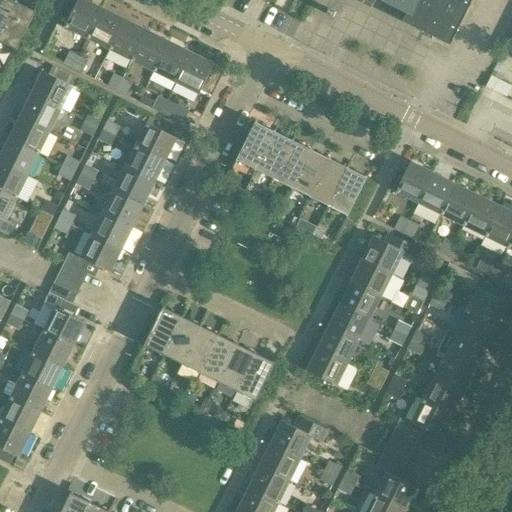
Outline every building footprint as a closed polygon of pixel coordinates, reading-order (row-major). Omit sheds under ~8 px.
[(0,0),(0,31),(15,0),(0,0)] [(16,0),(15,0),(0,31),(0,41),(15,49),(35,9),(16,0)] [(79,0),(66,27),(89,38),(103,9),(86,0),(79,0)] [(366,0),(373,3),(374,0),(394,0),(408,7),(402,20),(450,43),(470,0),(366,0)] [(89,38),(111,49),(125,20),(103,9),(89,38)] [(111,49),(133,60),(148,31),(125,20),(111,49)] [(133,60),(155,72),(170,42),(148,31),(133,60)] [(155,72),(178,83),(192,53),(170,42),(155,72)] [(65,63),(74,68),(80,56),(71,51),(65,63)] [(192,53),(178,83),(200,94),(215,64),(192,53)] [(80,56),(74,68),(83,73),(89,61),(80,56)] [(44,72),(33,94),(62,109),(78,79),(53,66),(49,74),(44,72)] [(109,86),(118,90),(125,78),(115,74),(109,86)] [(125,78),(118,90),(128,95),(134,82),(125,78)] [(33,94),(22,116),(51,131),(62,109),(33,94)] [(154,108),(163,112),(169,100),(160,96),(154,108)] [(169,100),(163,112),(185,123),(191,111),(169,100)] [(91,112),(86,121),(99,127),(103,118),(91,112)] [(22,116),(11,138),(40,153),(51,131),(22,116)] [(99,127),(86,121),(82,129),(95,135),(99,127)] [(109,121),(105,130),(117,136),(121,127),(109,121)] [(236,161),(255,171),(275,131),(256,122),(236,161)] [(148,123),(137,146),(166,161),(178,138),(148,123)] [(117,136),(105,130),(101,138),(113,143),(117,136)] [(255,171),(273,180),(293,140),(275,131),(255,171)] [(11,138),(0,158),(0,160),(29,175),(40,153),(11,138)] [(273,180),(291,189),(311,149),(293,140),(273,180)] [(137,146),(126,168),(155,183),(166,161),(137,146)] [(291,189),(309,198),(329,159),(311,149),(291,189)] [(69,155),(64,165),(76,171),(81,161),(69,155)] [(309,198),(328,207),(347,168),(329,159),(309,198)] [(0,160),(0,187),(18,197),(29,175),(0,160)] [(397,192),(420,203),(434,173),(412,162),(397,192)] [(88,164),(83,174),(94,180),(99,169),(88,164)] [(76,171),(64,165),(60,173),(73,179),(76,171)] [(126,168),(115,190),(144,205),(155,183),(126,168)] [(347,168),(328,207),(347,217),(366,177),(347,168)] [(420,203),(442,214),(456,184),(434,173),(420,203)] [(94,180),(83,174),(79,183),(90,188),(94,180)] [(442,214),(464,225),(479,195),(456,184),(442,214)] [(18,197),(0,187),(0,231),(9,236),(15,225),(6,221),(18,197)] [(115,190),(104,212),(133,227),(144,205),(115,190)] [(464,225),(486,236),(501,206),(479,195),(464,225)] [(46,199),(41,208),(54,215),(59,205),(46,199)] [(486,236),(508,246),(511,239),(511,211),(501,206),(486,236)] [(54,215),(41,208),(29,233),(42,240),(54,215)] [(65,209),(60,218),(72,224),(77,214),(65,209)] [(104,212),(93,234),(122,249),(133,227),(104,212)] [(395,228),(405,233),(411,221),(401,216),(395,228)] [(72,224),(60,218),(56,226),(68,232),(72,224)] [(411,221),(405,233),(414,238),(420,226),(411,221)] [(415,258),(420,248),(390,233),(385,242),(375,237),(363,259),(393,274),(404,252),(415,258)] [(95,276),(100,266),(111,271),(122,249),(93,234),(82,257),(70,251),(65,261),(66,261),(89,272),(88,273),(95,276)] [(440,251),(449,256),(455,243),(446,239),(440,251)] [(455,243),(449,256),(457,260),(463,248),(455,243)] [(476,270),(493,278),(499,266),(482,257),(476,270)] [(363,259),(352,281),(382,296),(393,274),(363,259)] [(66,261),(61,271),(84,282),(88,273),(89,272),(66,261)] [(444,275),(473,289),(479,278),(449,263),(444,275)] [(511,272),(499,266),(493,278),(511,288),(511,272)] [(61,271),(55,281),(79,293),(84,282),(61,271)] [(421,277),(417,286),(428,292),(433,283),(421,277)] [(55,281),(50,291),(73,303),(74,302),(79,293),(55,281)] [(352,281),(342,303),(371,318),(382,296),(352,281)] [(428,292),(417,286),(413,295),(424,301),(428,292)] [(477,289),(466,312),(496,326),(507,304),(477,289)] [(57,307),(45,330),(75,344),(86,321),(76,316),(81,306),(74,302),(73,303),(50,291),(45,301),(57,307)] [(430,303),(443,310),(448,300),(435,294),(430,303)] [(0,297),(0,307),(7,311),(11,303),(0,297)] [(342,303),(331,325),(360,340),(371,318),(342,303)] [(144,345),(163,354),(183,315),(164,305),(144,345)] [(17,306),(13,314),(25,320),(29,312),(17,306)] [(466,312),(455,334),(485,349),(496,326),(466,312)] [(25,320),(13,314),(9,322),(21,328),(25,320)] [(163,354),(182,363),(201,324),(183,315),(163,354)] [(399,320),(394,330),(406,336),(411,326),(399,320)] [(182,363),(200,372),(219,333),(201,324),(182,363)] [(331,325),(320,347),(349,362),(360,340),(331,325)] [(418,329),(413,339),(424,345),(430,335),(418,329)] [(45,330),(34,352),(63,367),(75,344),(45,330)] [(406,336),(394,330),(391,338),(403,344),(406,336)] [(200,372),(218,381),(238,342),(219,333),(200,372)] [(455,334),(444,356),(474,371),(485,349),(455,334)] [(424,345),(413,339),(409,347),(421,353),(424,345)] [(218,381),(236,390),(256,351),(238,342),(218,381)] [(349,362),(320,347),(308,370),(338,385),(349,362)] [(256,351),(236,390),(255,400),(275,360),(256,351)] [(34,352),(23,375),(52,389),(63,367),(34,352)] [(444,356),(434,378),(463,393),(474,371),(444,356)] [(377,364),(372,374),(384,380),(389,370),(377,364)] [(153,374),(149,383),(156,387),(161,378),(153,374)] [(384,380),(372,374),(368,383),(381,388),(384,380)] [(395,374),(391,384),(403,390),(408,380),(395,374)] [(23,375),(12,397),(41,412),(52,389),(23,375)] [(434,378),(423,400),(452,415),(463,393),(434,378)] [(403,390),(391,384),(387,392),(399,398),(403,390)] [(12,397),(1,419),(30,434),(41,412),(12,397)] [(400,417),(395,427),(418,438),(423,428),(441,437),(452,415),(423,400),(411,423),(400,417)] [(284,420),(272,443),(301,457),(312,435),(323,440),(329,429),(300,415),(295,425),(284,420)] [(30,434),(1,419),(0,420),(0,447),(19,457),(30,434)] [(395,427),(390,437),(413,448),(418,438),(395,427)] [(390,437),(385,447),(408,459),(413,448),(390,437)] [(272,443),(261,465),(290,480),(301,457),(272,443)] [(385,447),(380,458),(403,469),(408,459),(385,447)] [(386,473),(375,495),(405,510),(416,488),(398,479),(403,469),(380,458),(375,468),(386,473)] [(330,460),(326,469),(337,475),(342,466),(330,460)] [(261,465),(250,487),(279,502),(290,480),(261,465)] [(337,475),(326,469),(321,479),(333,485),(337,475)] [(348,469),(344,479),(356,485),(360,475),(348,469)] [(356,485),(344,479),(340,488),(352,493),(356,485)] [(250,487),(239,510),(243,511),(274,511),(279,502),(250,487)] [(61,511),(85,511),(90,503),(71,493),(61,511)] [(375,495),(366,511),(403,511),(405,510),(375,495)] [(85,511),(108,511),(90,503),(85,511)]
